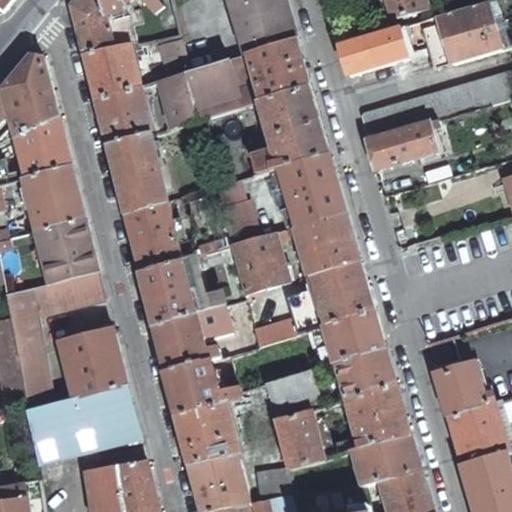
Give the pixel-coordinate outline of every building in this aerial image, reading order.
[(0,0),(0,7),(5,11),(14,0),(0,0)] [(80,0),(74,9),(86,57),(131,48),(138,47),(133,28),(141,25),(138,10),(129,12),(107,17),(101,0),(80,0)] [(125,0),(101,0),(107,17),(129,12),(128,5),(125,0)] [(151,0),(159,35),(160,43),(160,45),(181,41),(183,41),(174,0),(151,0)] [(300,44),(287,0),(232,0),(249,58),(300,44)] [(429,10),(425,0),(386,0),(393,21),(429,10)] [(499,3),(497,0),(475,0),(478,9),(499,3)] [(511,31),(499,3),(478,9),(424,23),(432,50),(446,46),(452,65),(453,67),(511,49),(511,31)] [(411,61),(401,29),(341,47),(350,79),(411,61)] [(152,37),(153,44),(160,43),(159,35),(152,37)] [(161,87),(173,131),(198,124),(246,110),(263,105),(313,91),(300,44),(249,58),(189,76),(190,79),(170,84),(163,86),(161,87)] [(162,50),(170,84),(190,79),(189,76),(181,45),(162,50)] [(446,46),(432,50),(437,69),(452,65),(446,46)] [(86,57),(97,103),(141,92),(131,48),(86,57)] [(32,59),(0,97),(0,130),(11,122),(16,141),(61,120),(46,62),(32,59)] [(511,71),(418,102),(362,121),(369,144),(431,125),(511,101),(511,71)] [(146,82),(148,90),(161,87),(163,86),(162,77),(146,82)] [(148,90),(141,92),(152,137),(173,131),(161,87),(148,90)] [(332,158),(313,91),(263,105),(277,154),(255,161),(260,179),(266,177),(283,172),(332,158)] [(141,92),(97,103),(109,149),(152,137),(141,92)] [(246,110),(198,124),(206,154),(253,141),(246,110)] [(72,166),(61,120),(16,141),(19,151),(24,173),(9,176),(5,162),(0,164),(0,190),(26,183),(25,181),(72,166)] [(431,125),(369,144),(378,172),(439,155),(431,125)] [(152,137),(109,149),(113,163),(126,217),(170,204),(164,180),(168,179),(165,165),(160,166),(152,137)] [(348,215),(332,158),(283,172),(298,230),(348,215)] [(86,220),(72,166),(25,181),(26,183),(37,233),(86,220)] [(266,177),(260,179),(256,180),(258,185),(267,184),(266,177)] [(217,191),(232,249),(261,241),(260,239),(250,203),(246,204),(241,185),(217,191)] [(170,204),(126,217),(141,275),(184,263),(170,204)] [(361,264),(348,215),(298,230),(296,230),(296,229),(298,239),(310,281),(314,280),(314,277),(361,264)] [(99,274),(86,220),(37,233),(38,236),(49,282),(44,282),(46,288),(99,274)] [(298,239),(296,229),(275,235),(278,245),(298,239)] [(7,230),(0,231),(0,245),(9,243),(7,230)] [(261,241),(232,249),(247,299),(295,285),(289,265),(284,266),(278,245),(275,235),(260,239),(261,241)] [(9,243),(0,245),(0,252),(3,269),(14,267),(9,243)] [(0,368),(22,484),(42,479),(43,483),(45,482),(43,469),(42,466),(31,412),(9,298),(3,269),(0,252),(0,368)] [(184,263),(141,275),(155,329),(198,317),(197,315),(184,263)] [(376,313),(361,264),(314,277),(314,280),(318,292),(288,300),(293,321),(298,337),(328,328),(376,313)] [(106,302),(99,274),(46,288),(9,298),(31,412),(56,406),(40,318),(106,302)] [(155,329),(166,376),(207,366),(206,363),(222,359),(219,348),(203,352),(201,343),(234,332),(226,307),(197,315),(198,317),(155,329)] [(388,352),(376,313),(328,328),(339,363),(342,364),(388,352)] [(293,321),(257,333),(262,348),(298,337),(293,321)] [(128,389),(112,328),(61,341),(75,402),(128,389)] [(350,402),(398,387),(388,352),(342,364),(339,363),(350,402)] [(166,376),(177,419),(224,407),(224,405),(242,400),(239,389),(221,394),(218,383),(236,377),(230,356),(222,359),(206,363),(207,366),(166,376)] [(438,380),(449,419),(497,405),(495,396),(480,400),(471,370),(438,380)] [(270,392),(273,400),(283,405),(288,420),(288,422),(325,410),(314,372),(268,386),(270,392)] [(364,451),(413,437),(398,387),(350,402),(364,451)] [(75,402),(56,406),(31,412),(42,466),(141,440),(128,389),(75,402)] [(177,419),(190,468),(241,458),(237,445),(242,444),(233,410),(257,401),(258,404),(273,400),(270,392),(242,400),(224,405),(224,407),(177,419)] [(511,400),(497,405),(503,425),(511,421),(511,400)] [(449,419),(463,470),(508,455),(511,454),(503,425),(497,405),(449,419)] [(335,406),(325,410),(288,422),(288,420),(278,423),(285,449),(288,460),(291,474),(325,464),(314,423),(313,421),(337,413),(335,406)] [(325,420),(314,423),(325,464),(336,460),(325,420)] [(391,511),(408,511),(433,508),(413,437),(364,451),(356,454),(366,488),(384,485),(391,511)] [(285,449),(278,451),(281,462),(288,460),(285,449)] [(463,470),(475,511),(511,511),(511,469),(508,455),(463,470)] [(190,468),(200,511),(222,511),(253,505),(246,478),(250,476),(246,461),(242,462),(241,458),(190,468)] [(159,511),(147,462),(118,469),(123,511),(159,511)] [(123,511),(118,469),(117,468),(87,474),(92,511),(123,511)] [(46,511),(43,483),(42,479),(22,484),(8,486),(12,511),(46,511)] [(297,499),(301,511),(321,508),(319,495),(297,499)] [(274,511),(272,502),(253,505),(254,511),(274,511)]
